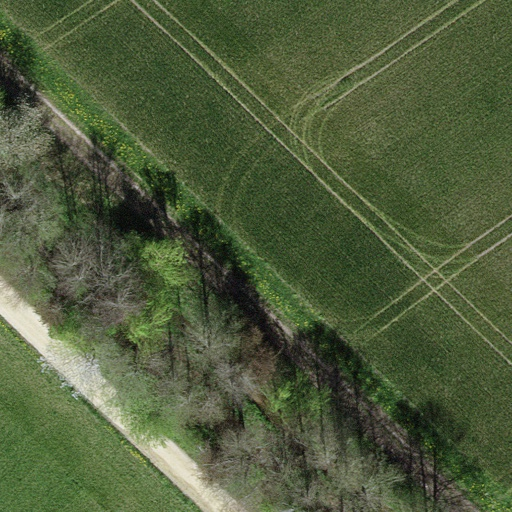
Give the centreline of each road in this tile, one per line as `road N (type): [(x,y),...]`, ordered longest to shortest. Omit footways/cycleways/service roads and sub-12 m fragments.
road 1 (track): [(7,0),(479,511)]
road 2 (track): [(220,511),(0,297)]
